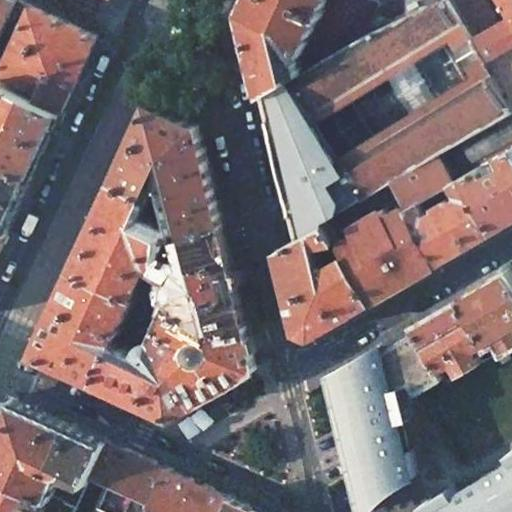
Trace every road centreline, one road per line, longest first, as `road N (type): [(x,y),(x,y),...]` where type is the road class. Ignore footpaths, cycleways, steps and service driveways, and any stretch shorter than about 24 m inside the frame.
road 1 (residential): [(130,25),(203,65),(224,91),(289,359)]
road 2 (residential): [(318,511),(0,360)]
road 3 (tertiary): [(130,25),(0,313)]
road 4 (residential): [(289,359),(320,353),(511,240)]
road 5 (residential): [(289,359),(318,511)]
